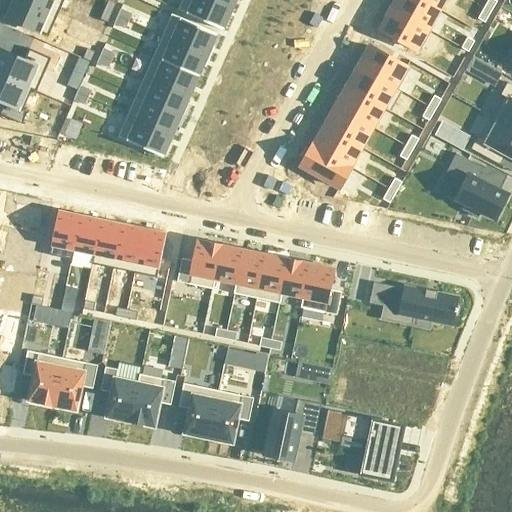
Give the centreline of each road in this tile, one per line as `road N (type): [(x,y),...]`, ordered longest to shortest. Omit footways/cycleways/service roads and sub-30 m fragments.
road 1 (residential): [(0,449),(159,469),(379,511)]
road 2 (residential): [(498,283),(226,225)]
road 3 (residential): [(354,0),(226,225)]
road 4 (residential): [(406,511),(423,494),(498,283)]
road 5 (residential): [(226,225),(0,178)]
